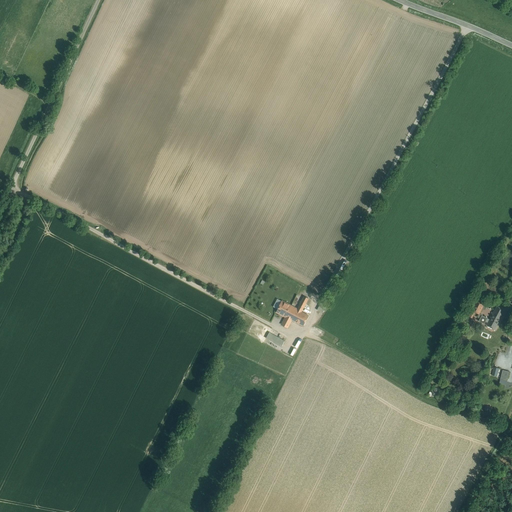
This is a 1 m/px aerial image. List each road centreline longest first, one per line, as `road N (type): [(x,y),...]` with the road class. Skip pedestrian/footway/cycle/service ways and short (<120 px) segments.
road 1 (track): [(301,331),(269,323),(12,185)]
road 2 (track): [(0,213),(98,0)]
road 3 (track): [(509,429),(417,396),(301,331)]
road 4 (secondary): [(511,45),(399,0)]
